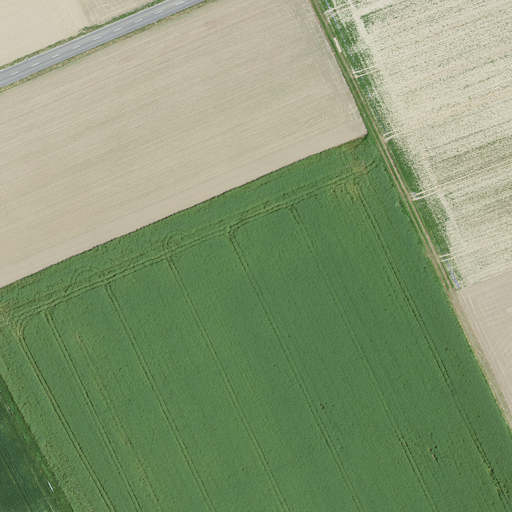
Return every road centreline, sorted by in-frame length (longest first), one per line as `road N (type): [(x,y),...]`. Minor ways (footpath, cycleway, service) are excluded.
road 1 (track): [(511,429),(311,0)]
road 2 (secondary): [(0,81),(192,0)]
